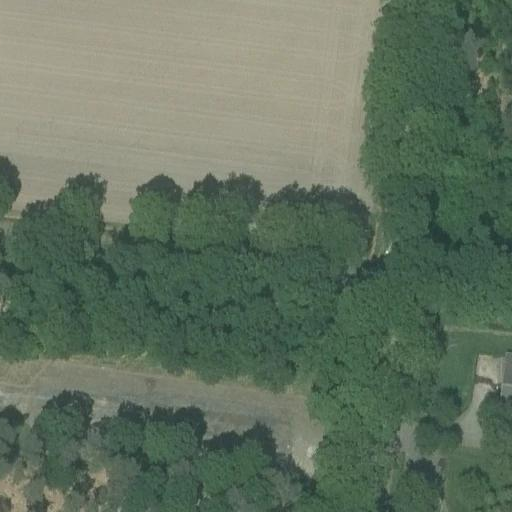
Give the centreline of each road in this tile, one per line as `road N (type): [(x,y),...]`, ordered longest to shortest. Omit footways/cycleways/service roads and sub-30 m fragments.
road 1 (unclassified): [(0,237),(390,284)]
road 2 (unclassified): [(390,284),(425,0)]
road 3 (unclassified): [(361,511),(390,284)]
